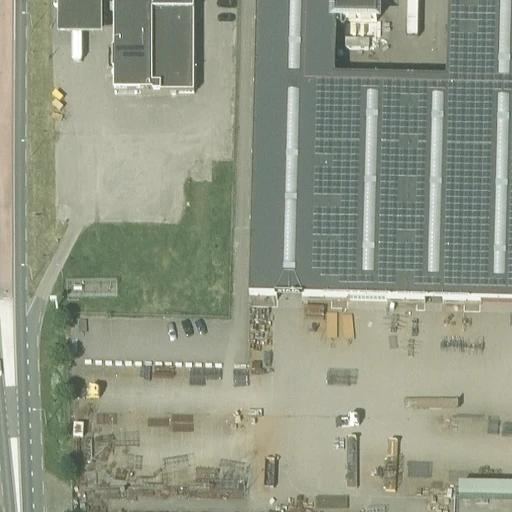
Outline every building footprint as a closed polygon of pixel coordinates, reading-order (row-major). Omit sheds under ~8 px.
[(102,39),(101,0),(57,0),(57,39),(102,39)] [(143,11),(142,0),(114,0),(114,97),(151,97),(151,86),(141,86),(143,11)] [(142,0),(143,11),(194,12),(193,0),(142,0)] [(376,25),(376,0),(256,0),(249,302),(511,308),(511,0),(448,0),(446,86),(335,83),(336,24),(376,25)] [(194,97),(194,12),(143,11),(141,86),(151,86),(151,97),(194,97)] [(194,290),(194,301),(220,302),(221,291),(194,290)] [(246,330),(265,329),(264,304),(245,305),(246,330)] [(66,314),(66,338),(83,338),(83,315),(66,314)] [(258,446),(259,424),(251,424),(250,446),(258,446)] [(459,465),(459,456),(434,455),(434,464),(459,465)]
